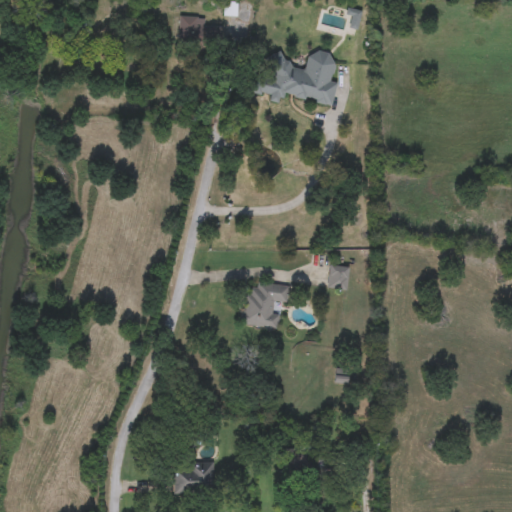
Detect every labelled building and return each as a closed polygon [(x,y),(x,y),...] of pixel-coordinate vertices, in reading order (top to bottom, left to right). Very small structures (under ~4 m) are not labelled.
[(205,18),(205,26),(213,26),(213,45),(179,44),(180,17),(205,18)] [(332,104),(283,96),(281,103),(269,101),(270,96),(252,93),(255,74),(266,76),(270,53),(282,54),(280,64),(306,68),(309,51),(333,55),(329,82),(335,83),(332,104)] [(346,291),(327,289),(329,266),(349,268),(346,291)] [(288,288),(286,304),(274,302),(272,314),(278,315),(276,330),(243,325),(249,282),(288,288)] [(211,498),(173,495),(174,466),(213,469),(211,498)]
